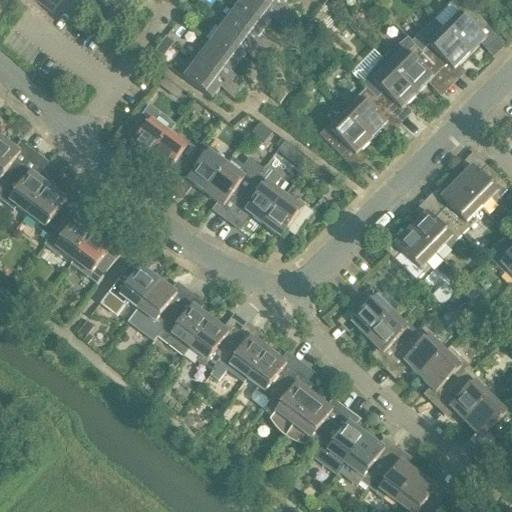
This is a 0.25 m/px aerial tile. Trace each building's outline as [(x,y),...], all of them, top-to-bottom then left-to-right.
[(243,0),(236,10),(264,32),(271,22),(285,32),(291,25),(258,0),(243,0)] [(287,0),(258,0),(291,25),(297,17),(283,7),(287,0)] [(458,16),(444,30),(446,32),(471,57),(487,41),(480,34),(487,27),(459,0),(454,0),(448,6),(458,16)] [(257,41),(264,32),(236,10),(226,24),(222,22),(220,25),(265,59),(271,52),(257,41)] [(193,18),(185,13),(179,20),(187,26),(193,18)] [(434,21),(412,43),(412,44),(413,44),(420,51),(441,73),(448,66),(455,73),(471,57),(446,32),(444,30),(444,31),(434,21)] [(321,42),(329,34),(319,22),(310,30),(321,42)] [(260,67),(265,59),(220,25),(217,29),(220,32),(210,45),(239,66),(246,56),(260,67)] [(408,40),(382,60),(392,70),(418,96),(441,73),(420,51),(413,44),(412,44),(412,43),(408,40)] [(231,76),(239,66),(210,45),(200,59),(197,56),(194,60),(239,93),(244,86),(231,76)] [(163,55),(157,51),(153,56),(159,61),(163,55)] [(233,101),(239,93),(194,60),(191,63),(195,66),(184,80),(212,102),(220,91),(233,101)] [(382,60),(362,85),(366,90),(388,112),(395,105),(402,111),(418,96),(392,70),(382,60)] [(166,79),(160,87),(168,93),(174,85),(166,79)] [(280,106),(287,96),(277,89),(270,99),(280,106)] [(382,118),(388,112),(366,90),(353,103),(356,107),(347,116),(372,141),(389,125),(382,118)] [(145,112),(143,115),(140,112),(123,135),(135,144),(130,151),(148,165),(170,136),(160,128),(162,125),(145,112)] [(372,141),(347,116),(338,125),(334,122),(320,137),(342,159),(350,151),(356,157),(372,141)] [(262,126),(255,135),(263,141),(270,132),(262,126)] [(199,152),(197,151),(183,140),(180,144),(170,136),(148,165),(166,178),(172,170),(180,177),(199,152)] [(0,144),(0,196),(3,192),(4,193),(23,168),(34,153),(25,146),(20,154),(15,151),(2,141),(0,144)] [(193,186),(206,196),(227,167),(217,160),(220,156),(203,143),(197,151),(199,152),(180,177),(193,186)] [(287,145),(279,155),(285,160),(293,150),(287,145)] [(0,196),(0,201),(14,212),(15,210),(17,208),(28,216),(49,188),(37,179),(33,176),(44,161),(34,153),(23,168),(4,193),(3,192),(0,196)] [(230,202),(238,208),(256,183),(262,176),(267,169),(266,169),(264,170),(249,160),(244,167),(233,159),(227,167),(206,196),(224,209),(230,202)] [(241,210),(263,227),(285,199),(274,191),(277,187),(282,180),(267,169),(262,176),(256,183),(238,208),(241,210)] [(457,186),(482,211),(492,201),(495,205),(509,191),(487,169),(480,176),(473,170),(457,186)] [(473,220),(482,211),(457,186),(441,201),(448,208),(441,215),(463,237),(477,223),(473,220)] [(51,240),(70,215),(61,208),(66,201),(49,188),(28,216),(38,224),(35,228),(50,239),(51,240)] [(285,199),(263,227),(281,240),(287,233),(295,239),(314,215),(298,202),(295,207),(285,199)] [(50,239),(44,247),(45,248),(60,259),(63,255),(73,263),(95,234),(99,230),(86,220),(82,225),(70,215),(51,240),(50,239)] [(463,237),(441,215),(435,222),(428,215),(411,232),(437,257),(446,248),(450,251),(463,237)] [(428,266),(437,257),(411,232),(396,248),(402,255),(395,262),(417,284),(431,269),(428,266)] [(97,287),(116,262),(107,255),(112,248),(95,234),(73,263),(71,266),(82,274),(81,275),(97,287)] [(511,277),(511,240),(489,262),(504,277),(508,273),(511,277)] [(138,312),(159,283),(142,270),(136,277),(127,271),(108,296),(124,307),(127,304),(138,312)] [(28,283),(20,278),(13,289),(20,294),(28,283)] [(138,312),(128,325),(155,344),(158,339),(180,310),(171,304),(172,303),(177,296),(159,283),(138,312)] [(352,325),(368,341),(393,316),(383,306),(386,303),(373,289),(344,317),(352,325)] [(49,314),(58,303),(49,296),(40,307),(49,314)] [(187,316),(180,310),(158,339),(183,359),(190,350),(191,351),(212,322),(193,308),(187,316)] [(419,334),(418,335),(405,322),(402,325),(393,316),(368,341),(383,356),(390,350),(397,357),(419,334)] [(219,366),(238,341),(212,322),(191,351),(199,358),(197,361),(214,374),(219,367),(219,366)] [(87,324),(80,333),(81,334),(86,338),(83,343),(88,346),(93,339),(88,336),(94,329),(87,324)] [(445,355),(445,354),(437,346),(439,343),(425,328),(419,334),(397,357),(420,380),(445,355)] [(214,374),(211,378),(218,383),(227,372),(228,373),(234,377),(245,386),(248,382),(269,353),(251,340),(248,344),(246,347),(238,341),(219,366),(220,367),(214,374)] [(450,396),(472,374),(471,374),(473,372),(449,349),(445,354),(445,355),(420,380),(436,395),(443,389),(450,396)] [(271,405),(289,380),(282,375),(287,367),(269,353),(248,382),(258,389),(255,393),(251,398),(252,403),(264,412),(270,404),(271,405)] [(466,425),(491,400),(482,391),(485,388),(472,374),(450,396),(456,403),(450,409),(466,425)] [(294,429),(316,400),(289,380),(271,405),(270,404),(264,412),(272,418),(270,422),(272,425),(277,432),(280,435),(283,437),(286,440),(294,429)] [(294,429),(286,440),(287,440),(290,442),(294,444),(298,446),(302,447),(306,448),(308,445),(316,451),(317,451),(335,427),(341,419),(331,411),(327,409),(316,400),(294,429)] [(466,425),(490,449),(511,426),(511,401),(506,404),(501,410),(491,400),(466,425)] [(316,451),(311,458),(337,478),(339,475),(340,475),(346,467),(368,439),(354,429),(349,425),(342,420),(341,419),(335,427),(317,451),(316,451)] [(360,484),(369,491),(388,466),(387,466),(393,458),(368,439),(346,467),(340,475),(357,488),(360,484)] [(397,506),(419,477),(401,464),(395,472),(388,466),(369,491),(384,501),(387,498),(397,506)] [(419,477),(397,506),(405,511),(433,511),(439,504),(431,498),(437,491),(419,477)] [(299,492),(303,486),(297,482),(293,488),(299,492)]
